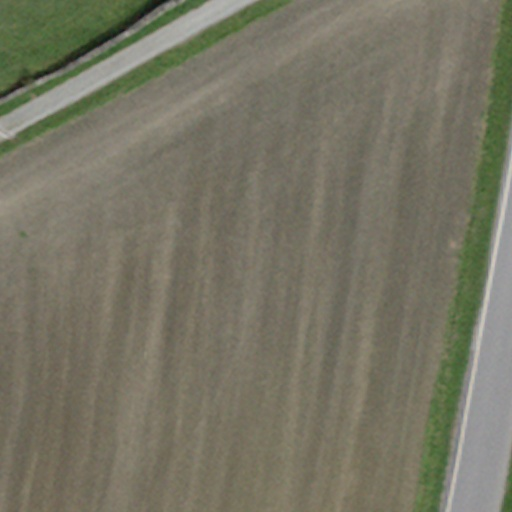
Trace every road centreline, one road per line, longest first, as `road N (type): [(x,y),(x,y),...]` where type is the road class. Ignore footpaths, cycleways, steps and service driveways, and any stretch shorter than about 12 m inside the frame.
road 1 (track): [(242,0),(0,131)]
road 2 (unclassified): [(511,275),(468,511)]
